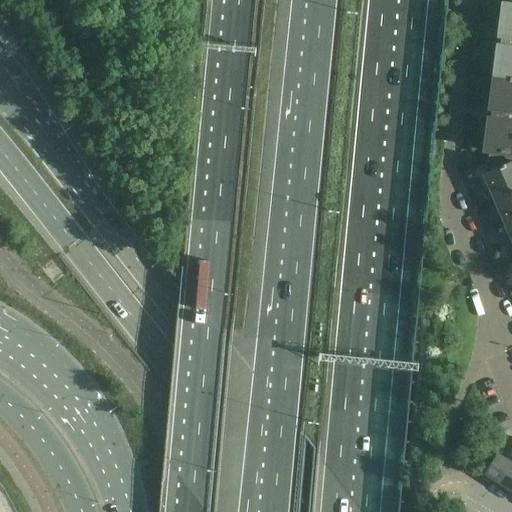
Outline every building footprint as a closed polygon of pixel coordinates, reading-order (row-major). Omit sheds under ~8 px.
[(511,80),(511,5),(503,4),(494,78),(511,80)] [(511,80),(494,78),(485,152),(488,152),(511,155),(511,80)] [(495,201),(511,193),(511,155),(488,152),(486,175),(484,176),(495,201)] [(511,193),(495,201),(505,225),(511,222),(511,193)] [(511,439),(509,438),(496,457),(484,475),(511,493),(511,439)]
